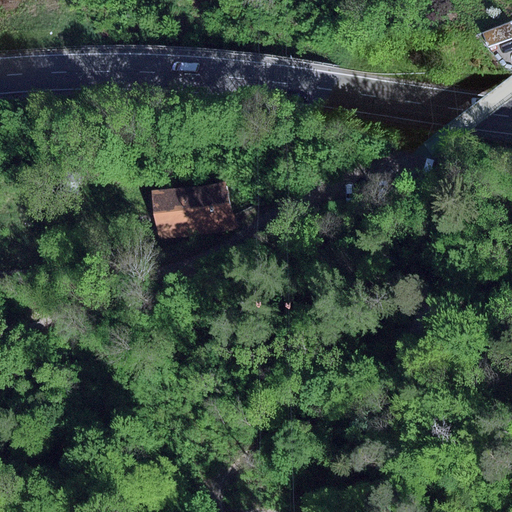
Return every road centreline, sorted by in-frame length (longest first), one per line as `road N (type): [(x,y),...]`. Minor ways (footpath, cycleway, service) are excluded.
road 1 (primary): [(0,75),(138,71),(511,116)]
road 2 (track): [(0,274),(130,276),(192,265)]
